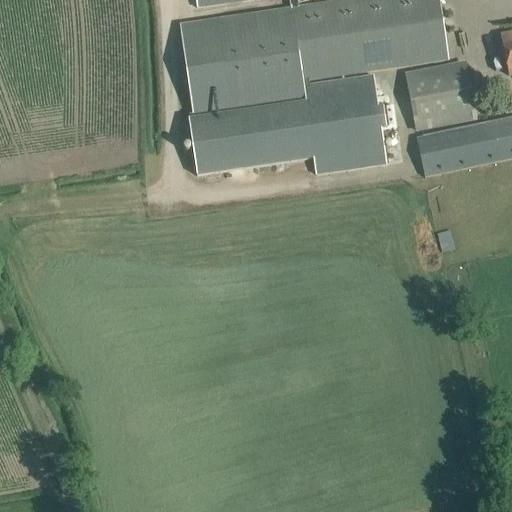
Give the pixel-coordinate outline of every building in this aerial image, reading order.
[(180,26),(194,120),(312,102),(310,86),(310,82),(449,62),(439,0),(346,0),(299,7),(297,0),(196,0),(198,9),(257,0),(289,0),(291,8),(180,26)] [(511,76),(511,34),(501,37),(509,77),(511,76)] [(465,64),(405,76),(416,135),(476,123),(465,64)] [(312,102),(194,120),(189,120),(197,178),(314,161),(316,177),(387,166),(381,131),(397,128),(394,107),(378,110),(373,76),(310,86),(312,102)] [(511,119),(417,140),(425,178),(511,159),(511,119)]
